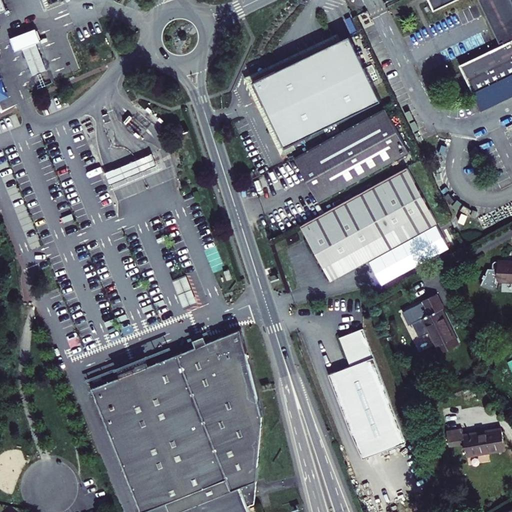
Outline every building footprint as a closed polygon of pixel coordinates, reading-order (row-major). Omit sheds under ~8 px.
[(0,0),(0,14),(10,10),(5,0),(0,0)] [(480,0),(501,43),(504,41),(505,44),(461,65),(474,94),(511,76),(511,0),(430,0),(435,10),(456,0),(480,0)] [(381,99),(347,28),(307,46),(303,48),(244,75),(255,98),(268,126),(281,154),(294,148),(296,147),(293,140),(381,99)] [(33,77),(48,72),(37,43),(22,49),(33,77)] [(511,76),(474,94),(482,110),(511,95),(511,76)] [(409,152),(385,108),(295,157),(306,179),(319,201),(409,152)] [(92,154),(78,157),(82,172),(96,169),(92,154)] [(121,167),(106,173),(111,184),(125,178),(150,168),(156,165),(152,154),(145,157),(121,167)] [(406,167),(300,224),(329,279),(435,221),(406,167)] [(481,283),(495,289),(498,281),(498,276),(511,276),(511,258),(498,258),(498,262),(493,262),(493,265),(488,264),(481,283)] [(186,271),(172,277),(184,308),(198,302),(186,271)] [(420,320),(415,322),(422,335),(431,331),(442,351),(461,341),(443,308),(446,306),(439,292),(412,306),(420,320)] [(339,367),(328,371),(350,424),(365,455),(406,439),(362,324),(340,333),(351,362),(339,367)] [(87,389),(117,462),(138,511),(247,511),(254,508),(254,498),(256,480),(261,424),(239,339),(236,331),(203,345),(200,339),(189,344),(192,350),(187,352),(146,369),(142,362),(132,367),(114,374),(115,378),(87,389)] [(464,432),(463,427),(448,429),(450,444),(465,442),(466,454),(506,449),(503,427),(483,430),(464,432)]
